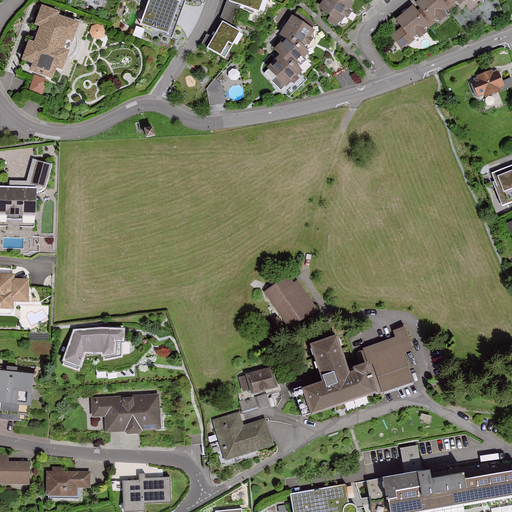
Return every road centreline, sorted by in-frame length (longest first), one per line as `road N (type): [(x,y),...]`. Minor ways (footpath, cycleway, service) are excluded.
road 1 (residential): [(205,500),(315,435),(411,400),(511,449)]
road 2 (residential): [(388,84),(217,123),(155,105)]
road 3 (residential): [(205,500),(190,465),(178,458),(0,438)]
road 4 (residential): [(155,105),(74,132),(21,120),(0,100)]
road 5 (residential): [(511,34),(388,84)]
road 6 (residential): [(155,105),(214,0)]
